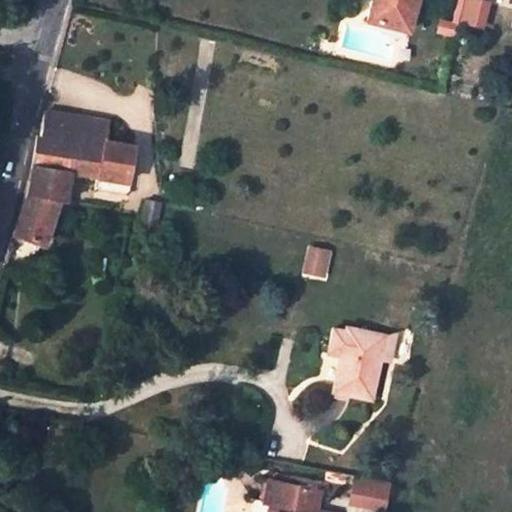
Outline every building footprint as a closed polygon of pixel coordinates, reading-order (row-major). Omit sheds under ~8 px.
[(371,0),(366,22),(406,31),(413,0),(371,0)] [(105,123),(44,113),(40,137),(37,137),(32,166),(69,172),(97,177),(125,182),(132,146),(101,141),(105,123)] [(64,200),(69,172),(32,166),(27,194),(64,200)] [(97,177),(94,189),(123,195),(125,182),(97,177)] [(15,234),(43,242),(52,213),(65,218),(70,201),(64,200),(27,194),(19,220),(15,234)] [(145,200),(135,253),(151,254),(161,202),(145,200)] [(326,276),(328,247),(303,245),(301,274),(326,276)] [(340,356),(332,392),(371,399),(379,358),(372,356),(374,350),(380,352),(384,336),(345,328),(344,332),(332,329),(327,353),(340,356)] [(191,481),(194,466),(179,464),(176,478),(191,481)] [(348,473),(342,502),(381,510),(387,481),(348,473)] [(319,511),(315,511),(319,491),(267,481),(263,501),(263,502),(269,503),(267,511),(319,511)] [(267,511),(269,503),(263,502),(263,501),(250,499),(247,511),(267,511)]
